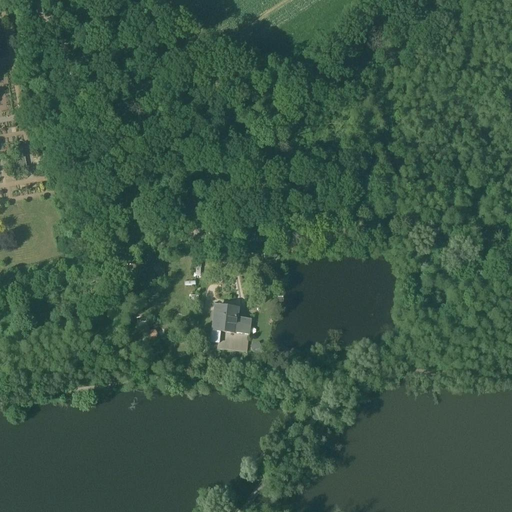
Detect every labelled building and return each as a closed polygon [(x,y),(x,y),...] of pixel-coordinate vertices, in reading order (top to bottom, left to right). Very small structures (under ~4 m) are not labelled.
[(12,167),(13,172),(27,170),(25,158),(14,160),(15,166),(12,167)] [(216,308),(213,333),(219,334),(248,337),(250,322),(236,320),(237,311),(216,308)] [(139,335),(141,343),(156,338),(154,330),(139,335)] [(211,345),(217,345),(219,334),(213,333),(211,345)] [(248,337),(219,334),(217,345),(217,350),(246,353),(248,337)]
